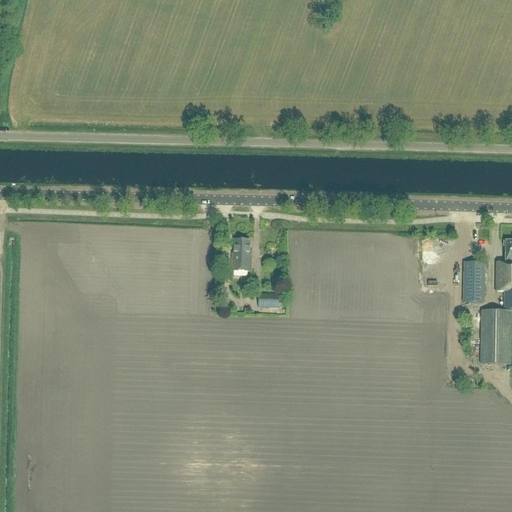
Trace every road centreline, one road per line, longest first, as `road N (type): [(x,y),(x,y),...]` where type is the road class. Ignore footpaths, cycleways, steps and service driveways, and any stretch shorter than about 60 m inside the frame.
road 1 (tertiary): [(511,209),(0,194)]
road 2 (unclassified): [(511,148),(0,136)]
